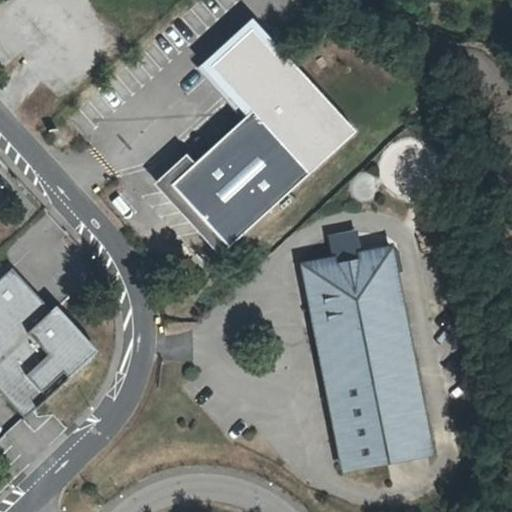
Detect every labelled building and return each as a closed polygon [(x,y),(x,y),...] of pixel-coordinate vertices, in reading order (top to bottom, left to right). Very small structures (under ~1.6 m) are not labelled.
[(278,54),(251,24),(209,60),(250,105),(245,111),(169,179),(226,242),(353,127),(283,49),(278,54)] [(250,105),(209,60),(204,65),(245,111),(250,105)] [(411,194),(428,144),(389,130),(372,181),(411,194)] [(392,246),(297,265),(338,475),(433,457),(392,246)] [(6,262),(0,267),(0,393),(18,413),(87,350),(6,262)]
